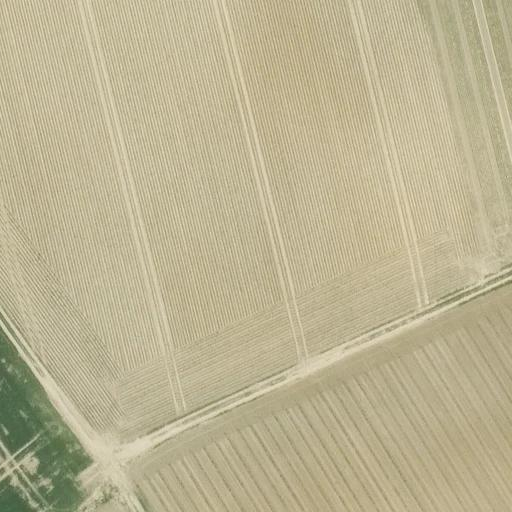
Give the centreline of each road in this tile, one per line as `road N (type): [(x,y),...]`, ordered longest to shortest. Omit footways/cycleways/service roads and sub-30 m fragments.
road 1 (track): [(511,269),(295,366),(110,465)]
road 2 (track): [(110,465),(0,307)]
